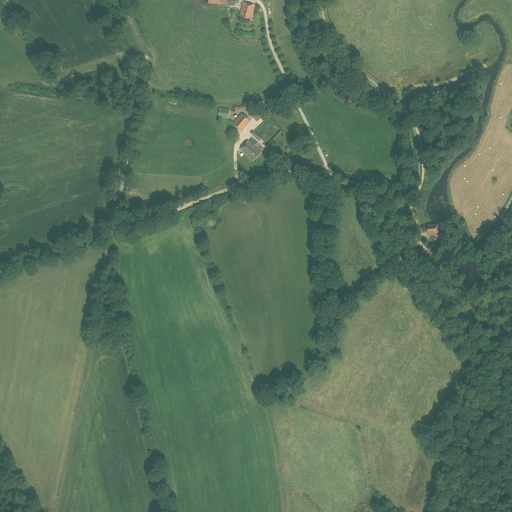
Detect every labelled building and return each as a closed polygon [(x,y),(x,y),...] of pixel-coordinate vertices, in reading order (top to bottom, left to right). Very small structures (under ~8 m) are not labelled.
[(239,17),(251,20),(255,5),(243,2),(239,17)] [(257,122),(261,117),(263,116),(251,104),(246,110),(257,122)] [(229,109),(220,108),(219,118),(228,119),(229,109)] [(250,121),(242,114),(233,124),(242,131),(250,121)] [(251,134),(259,141),(262,138),(254,132),(251,134)] [(250,150),(254,146),(248,141),(240,149),(247,155),(251,150),(250,150)] [(261,153),(254,146),(250,150),(251,150),(247,155),(253,161),(261,153)] [(428,233),(438,232),(438,224),(433,225),(427,225),(427,227),(428,233)]
